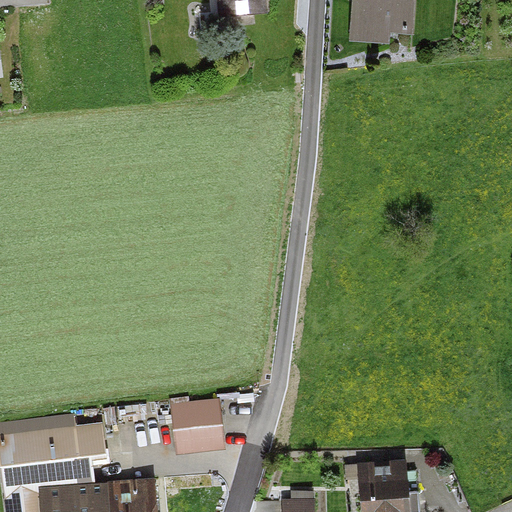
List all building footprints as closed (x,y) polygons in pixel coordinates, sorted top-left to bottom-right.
[(261,9),(260,0),(225,0),(227,13),(261,9)] [(406,29),(407,0),(354,0),(352,25),(406,29)] [(191,449),(220,445),(215,401),(185,404),(191,449)] [(75,414),(0,421),(0,463),(5,511),(40,511),(38,488),(94,482),(91,455),(106,454),(102,423),(76,426),(75,414)] [(357,464),(360,511),(417,511),(415,490),(405,491),(402,460),(357,464)] [(94,482),(38,488),(40,511),(158,511),(155,477),(108,481),(94,482)] [(311,511),(311,500),(281,500),(281,511),(311,511)]
